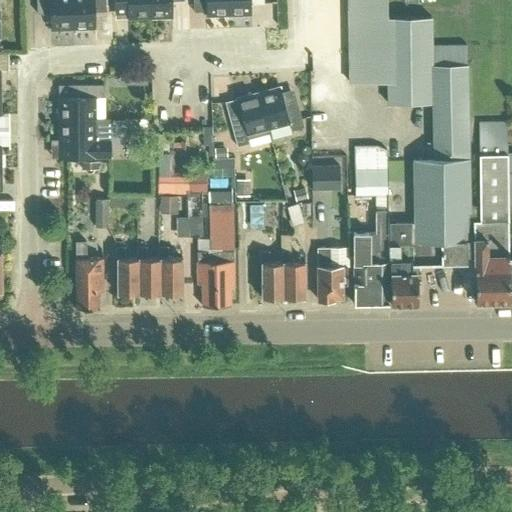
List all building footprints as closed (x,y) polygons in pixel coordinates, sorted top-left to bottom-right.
[(37,0),(38,12),(51,11),(51,27),(72,26),(71,0),(37,0)] [(71,0),(72,26),(95,26),(94,10),(107,9),(106,0),(71,0)] [(149,15),(148,0),(114,0),(116,16),(149,15)] [(148,0),(149,15),(172,15),(171,0),(148,0)] [(228,12),(227,0),(192,0),(193,7),(205,7),(205,13),(228,12)] [(227,0),(228,12),(250,11),(249,1),(263,1),(262,0),(227,0)] [(427,159),(414,159),(415,222),(389,223),(390,302),(416,301),(415,261),(465,261),(465,254),(473,254),(474,301),(511,300),(511,259),(508,259),(507,203),(511,203),(511,171),(506,171),(505,120),(478,120),(479,221),(464,221),(464,211),(469,211),(466,45),(431,45),(431,17),(386,17),(386,0),(347,0),(349,83),(388,82),(388,104),(431,103),(431,142),(427,142),(427,159)] [(58,117),(103,117),(103,84),(58,84),(58,117)] [(258,91),(271,138),(268,126),(289,120),(291,127),(303,124),(295,95),(283,98),(279,85),(258,91)] [(239,108),(228,112),(237,145),(248,142),(249,145),(271,138),(258,91),(236,97),(239,108)] [(103,117),(58,117),(58,140),(50,140),(50,156),(108,156),(108,119),(103,119),(103,117)] [(377,145),(354,145),(354,195),(375,195),(375,209),(375,233),(352,233),(352,262),(353,262),(353,303),(387,303),(388,261),(386,261),(386,209),(386,150),(377,145)] [(81,161),(81,169),(98,169),(98,161),(81,161)] [(312,166),(312,189),(340,189),(340,165),(312,166)] [(154,191),(203,191),(203,172),(154,172),(154,191)] [(160,195),(160,212),(177,212),(177,195),(160,195)] [(96,226),(106,226),(106,197),(96,197),(96,226)] [(208,204),(209,250),(196,250),(196,260),(194,260),(195,282),(201,282),(202,305),(230,305),(229,288),(235,285),(233,204),(208,204)] [(172,218),(173,234),(184,233),(184,218),(172,218)] [(97,289),(101,289),(101,257),(85,257),(85,240),(74,240),(74,257),(76,257),(76,306),(97,306),(97,289)] [(125,245),(114,245),(115,258),(116,258),(116,292),(138,292),(137,256),(125,256),(125,245)] [(158,256),(159,291),(182,291),(182,256),(169,256),(169,245),(158,245),(158,256)] [(159,291),(158,256),(147,256),(146,246),(137,246),(137,256),(138,292),(159,291)] [(331,247),(317,247),(318,299),(321,299),(324,302),(329,302),(332,299),(335,299),(335,297),(342,297),(342,284),(346,284),(346,265),(331,266),(331,247)] [(269,250),(258,250),(258,262),(261,262),(261,296),(283,296),(282,262),(280,262),(269,262),(269,250)] [(282,262),(283,296),(304,295),(303,261),(290,262),(290,250),(280,250),(280,262),(282,262)]
